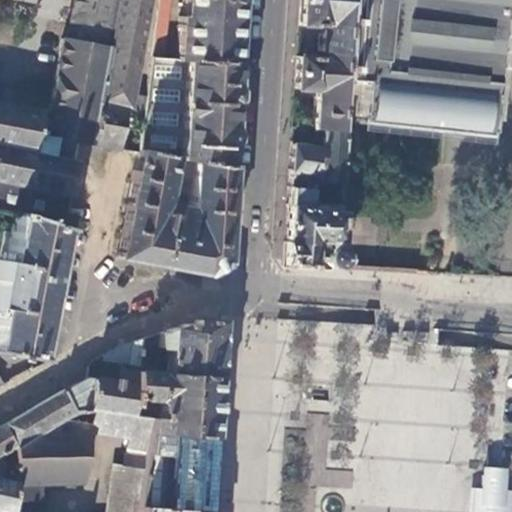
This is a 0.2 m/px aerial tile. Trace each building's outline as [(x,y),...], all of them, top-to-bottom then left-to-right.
[(107,47),(116,0),(74,0),(67,39),(107,47)] [(156,17),(158,0),(116,0),(107,47),(87,143),(115,148),(121,118),(126,119),(145,15),(156,17)] [(158,0),(156,17),(150,57),(164,58),(170,0),(158,0)] [(178,59),(235,62),(237,26),(239,2),(229,0),(183,0),(182,26),(179,26),(178,59)] [(300,0),(299,26),(320,27),(318,52),(323,53),(343,56),(347,0),(300,0)] [(489,137),(504,0),(347,0),(343,56),(342,80),(343,80),(343,84),(362,85),(357,124),(375,125),(406,128),(446,133),(458,134),(489,137)] [(107,47),(67,39),(62,39),(47,116),(0,107),(0,147),(68,161),(72,140),(87,143),(107,47)] [(342,80),(343,56),(323,53),(322,60),(297,58),(295,89),(315,90),(312,128),(313,128),(338,129),(342,80)] [(137,149),(228,165),(231,111),(235,62),(178,59),(164,58),(150,57),(142,112),(137,149)] [(126,151),(136,153),(137,149),(142,112),(138,112),(136,122),(133,121),(126,151)] [(346,129),(338,129),(313,128),(313,142),(320,143),(320,150),(321,150),(316,182),(343,183),(346,129)] [(321,150),(320,150),(291,145),(288,175),(290,176),(313,181),(316,182),(321,150)] [(75,162),(68,161),(0,147),(0,209),(12,212),(60,229),(63,229),(75,162)] [(133,170),(131,170),(114,257),(202,273),(222,262),(225,212),(228,165),(137,149),(136,153),(133,170)] [(313,181),(290,176),(285,242),(284,242),(283,265),(320,266),(338,267),(341,266),(343,265),(346,262),(347,258),(347,253),(345,250),(343,247),(339,245),(341,206),(308,204),(308,190),(312,187),(313,181)] [(60,229),(12,212),(3,257),(0,256),(0,351),(35,360),(36,357),(33,356),(36,342),(60,229)] [(166,373),(214,376),(216,349),(217,342),(218,322),(215,319),(191,318),(188,323),(180,323),(168,328),(158,333),(156,347),(167,347),(166,373)] [(136,365),(139,339),(123,344),(103,354),(103,360),(136,365)] [(148,433),(211,436),(213,400),(214,376),(166,373),(135,371),(134,383),(132,398),(155,400),(160,404),(159,418),(150,417),(148,433)] [(74,383),(65,389),(76,415),(90,409),(92,409),(130,414),(132,398),(134,383),(92,378),(92,379),(83,378),(74,383)] [(60,423),(76,415),(65,389),(33,408),(4,426),(14,445),(60,423)] [(60,423),(14,445),(13,448),(15,482),(13,500),(39,500),(40,482),(83,481),(90,431),(129,437),(147,439),(148,433),(150,417),(130,414),(92,409),(90,426),(61,426),(60,423)] [(14,445),(4,426),(0,427),(0,509),(11,511),(13,500),(15,482),(0,480),(0,455),(13,448),(14,445)] [(137,508),(186,511),(205,511),(206,500),(209,451),(211,436),(148,433),(147,439),(137,508)] [(136,511),(137,508),(147,439),(129,437),(126,454),(124,453),(122,466),(107,466),(97,511),(136,511)] [(511,511),(511,490),(505,490),(506,468),(481,466),(480,487),(470,486),(467,511),(511,511)] [(38,511),(39,500),(13,500),(11,511),(10,511),(38,511)]
